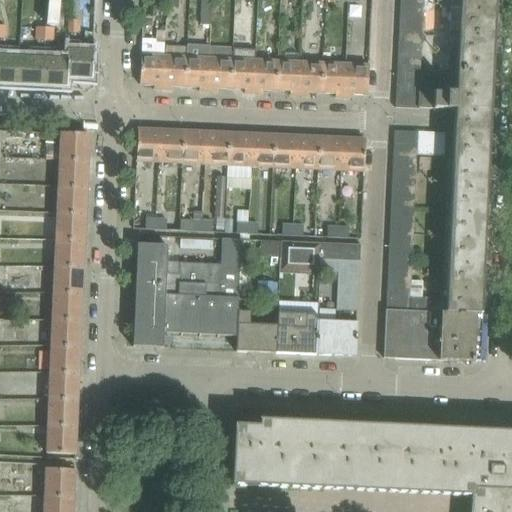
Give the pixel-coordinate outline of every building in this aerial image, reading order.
[(166,0),(166,9),(177,9),(176,0),(166,0)] [(200,0),(199,32),(209,32),(210,0),(200,0)] [(420,82),(420,95),(420,110),(454,111),(453,124),(453,134),(445,300),(445,314),(481,316),(489,136),(489,125),(495,0),(459,0),(458,33),(450,33),(447,83),(420,82)] [(399,5),(399,20),(422,21),(423,6),(399,5)] [(78,21),(69,20),(68,33),(78,33),(78,21)] [(399,20),(398,34),(421,36),(422,21),(399,20)] [(45,41),(45,29),(35,28),(35,40),(45,41)] [(45,29),(45,41),(54,41),(55,29),(45,29)] [(141,56),(139,86),(153,86),(153,91),(162,91),(164,48),(164,33),(155,32),(154,39),(141,39),(141,56)] [(398,34),(397,49),(421,50),(421,36),(398,34)] [(67,45),(67,61),(68,61),(67,78),(91,79),(93,53),(80,52),(80,46),(67,45)] [(217,89),(230,90),(232,60),(232,50),(232,48),(209,47),(209,59),(207,93),(216,93),(217,89)] [(171,87),(185,88),(186,49),(164,48),(162,91),(171,91),(171,87)] [(397,49),(397,64),(420,65),(421,50),(397,49)] [(244,95),(253,95),(254,61),(255,51),(232,50),(232,60),(230,90),(244,90),(244,95)] [(0,83),(18,84),(19,59),(7,58),(7,52),(0,51),(0,83)] [(18,84),(43,86),(44,53),(31,53),(31,59),(19,59),(18,84)] [(67,87),(67,78),(68,61),(67,61),(55,60),(55,54),(44,53),(43,86),(67,87)] [(186,58),(185,88),(199,88),(198,93),(207,93),(209,59),(186,58)] [(254,61),(253,95),(262,95),(262,91),(276,92),(277,62),(254,61)] [(289,97),(298,97),(300,63),(277,62),(276,92),(289,92),(289,97)] [(300,63),(298,97),(307,98),(307,93),(321,94),(323,64),(300,63)] [(334,99),(344,99),(345,65),(323,64),(321,94),(335,94),(334,99)] [(396,79),(419,80),(420,65),(397,64),(396,79)] [(345,65),(344,99),(352,100),(353,95),(367,96),(368,66),(345,65)] [(396,79),(395,93),(420,95),(420,82),(419,82),(419,80),(396,79)] [(394,108),(420,110),(420,95),(395,93),(394,108)] [(137,130),(136,162),(158,163),(160,131),(137,130)] [(181,164),(183,132),(160,131),(158,163),(181,164)] [(204,165),(205,133),(183,132),(181,164),(204,165)] [(393,132),(393,144),(417,145),(417,133),(393,132)] [(227,166),(228,134),(205,133),(204,165),(227,166)] [(417,133),(417,145),(416,156),(444,158),(445,134),(417,133)] [(58,161),(88,162),(89,135),(79,135),(60,134),(58,161)] [(227,166),(226,189),(249,190),(250,167),(251,135),(228,134),(227,166)] [(251,135),(250,167),(272,168),(274,136),(251,135)] [(295,169),(297,137),(274,136),(272,168),(295,169)] [(318,170),(319,138),(297,137),(295,169),(318,170)] [(341,171),(342,139),(319,138),(318,170),(341,171)] [(341,171),(363,173),(365,140),(342,139),(341,171)] [(393,144),(392,157),(416,158),(416,156),(417,145),(393,144)] [(392,157),(392,170),(416,171),(416,158),(392,157)] [(86,189),(88,162),(58,161),(57,188),(86,189)] [(392,170),(391,183),(415,184),(416,171),(392,170)] [(217,177),(215,218),(216,218),(222,218),(224,178),(217,177)] [(391,183),(390,196),(414,197),(415,184),(391,183)] [(56,214),(85,215),(86,189),(57,188),(56,214)] [(390,196),(390,209),(414,210),(414,197),(390,196)] [(390,209),(389,222),(413,223),(414,210),(390,209)] [(179,220),(178,231),(201,232),(201,221),(202,212),(192,212),(192,220),(179,220)] [(237,212),(236,234),(247,235),(247,223),(248,212),(237,212)] [(84,242),(85,215),(56,214),(55,241),(84,242)] [(145,219),(144,230),(155,231),(156,220),(145,219)] [(156,220),(155,231),(166,231),(166,230),(166,220),(156,220)] [(201,221),(201,232),(211,233),(212,221),(201,221)] [(389,222),(389,235),(413,236),(413,223),(389,222)] [(247,223),(247,235),(257,235),(258,223),(247,223)] [(281,225),(281,236),(292,237),(292,236),(293,225),(281,225)] [(293,225),(292,237),(302,237),(303,226),(293,225)] [(326,238),(338,239),(338,227),(327,227),(326,238)] [(338,227),(338,239),(348,239),(348,228),(338,227)] [(389,235),(388,247),(412,248),(413,236),(389,235)] [(182,250),(213,250),(213,240),(183,239),(182,250)] [(236,337),(237,312),(238,285),(240,241),(221,240),(220,265),(179,263),(178,276),(166,275),(167,247),(137,245),(132,348),(162,349),(162,347),(163,338),(163,334),(236,337)] [(53,267),(83,269),(84,242),(55,241),(53,267)] [(259,258),(279,258),(280,242),(260,241),(259,258)] [(320,244),(280,242),(279,258),(279,271),(319,273),(319,261),(320,244)] [(360,246),(359,245),(320,244),(319,261),(359,263),(360,246)] [(388,247),(387,260),(411,261),(412,248),(388,247)] [(387,260),(387,273),(411,274),(411,261),(387,260)] [(319,261),(319,273),(338,274),(359,275),(359,263),(319,261)] [(82,295),(83,269),(53,267),(52,294),(82,295)] [(387,273),(386,286),(410,287),(411,274),(387,273)] [(338,274),(337,286),(358,287),(359,275),(338,274)] [(410,287),(410,299),(410,300),(410,313),(439,314),(445,314),(445,300),(420,299),(420,282),(410,282),(410,287)] [(337,286),(336,299),(358,300),(358,287),(337,286)] [(386,286),(386,299),(410,300),(410,299),(410,287),(386,286)] [(51,321),(81,322),(82,295),(52,294),(51,321)] [(336,299),(336,311),(357,312),(358,300),(336,299)] [(410,300),(386,299),(385,312),(410,313),(410,300)] [(237,312),(236,337),(235,352),(275,354),(276,326),(248,325),(249,313),(237,312)] [(383,359),(438,361),(439,314),(410,313),(385,312),(383,359)] [(277,314),(276,326),(275,354),(315,356),(316,322),(317,316),(277,314)] [(439,314),(438,361),(479,363),(481,316),(445,314),(439,314)] [(79,348),(81,322),(51,321),(50,347),(79,348)] [(357,324),(316,322),(315,356),(355,358),(357,324)] [(49,374),(78,375),(79,348),(50,347),(49,374)] [(77,402),(78,375),(49,374),(47,400),(77,402)] [(46,427),(76,428),(77,402),(47,400),(46,427)] [(511,511),(511,432),(510,432),(510,433),(258,421),(258,427),(234,426),(231,486),(471,497),(469,511),(511,511)] [(75,455),(76,428),(46,427),(45,454),(75,455)] [(43,497),(73,498),(74,471),(45,470),(43,497)] [(42,511),(72,511),(73,498),(43,497),(42,511)]
